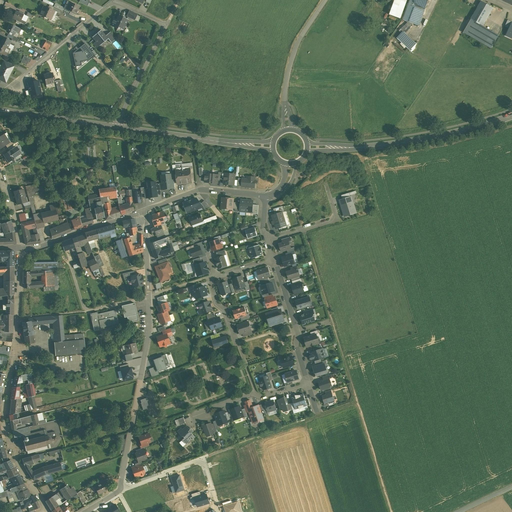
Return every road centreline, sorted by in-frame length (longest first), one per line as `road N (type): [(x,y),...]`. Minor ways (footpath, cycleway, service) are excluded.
road 1 (residential): [(117,127),(165,25),(115,1),(13,89)]
road 2 (track): [(302,230),(391,511)]
road 3 (residential): [(145,211),(148,331),(119,488)]
road 4 (residential): [(47,511),(5,426),(20,249)]
road 5 (tertiary): [(511,117),(447,135),(306,149)]
road 6 (track): [(200,458),(355,401)]
road 7 (residential): [(307,384),(193,416),(206,455)]
road 8 (track): [(200,190),(188,147),(75,132)]
road 9 (tertiary): [(273,147),(117,127)]
road 10 (residential): [(119,488),(200,458),(218,511)]
road 11 (residential): [(287,130),(289,64),(325,0)]
road 12 (residential): [(145,211),(20,249)]
road 13 (residential): [(273,260),(307,384)]
